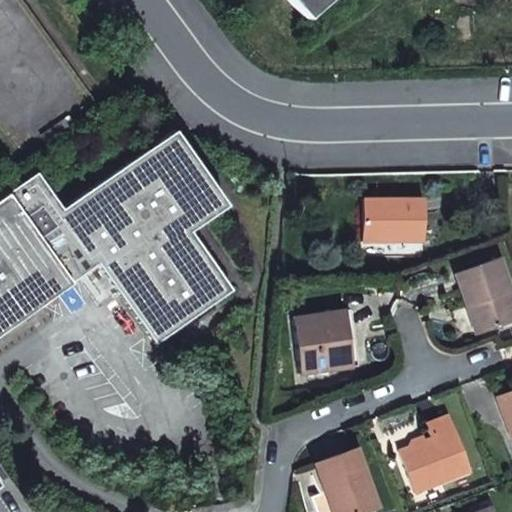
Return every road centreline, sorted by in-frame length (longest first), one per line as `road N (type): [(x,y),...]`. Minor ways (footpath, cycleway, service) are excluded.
road 1 (residential): [(149,0),(215,87),(289,124),(511,122)]
road 2 (residential): [(262,511),(274,442),(426,381)]
